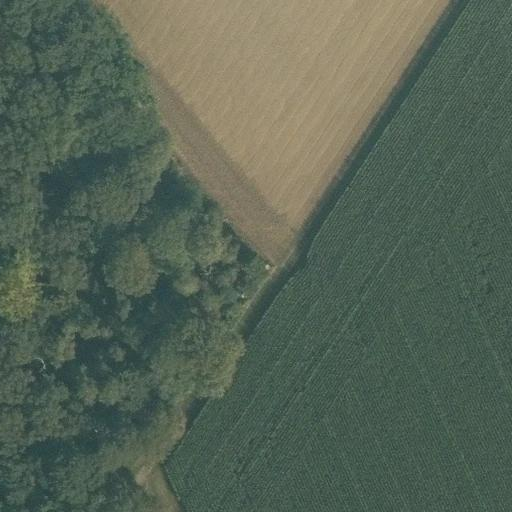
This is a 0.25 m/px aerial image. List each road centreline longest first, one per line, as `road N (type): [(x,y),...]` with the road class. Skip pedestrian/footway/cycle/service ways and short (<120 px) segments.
road 1 (track): [(140,493),(464,0)]
road 2 (track): [(148,511),(140,493),(0,402)]
